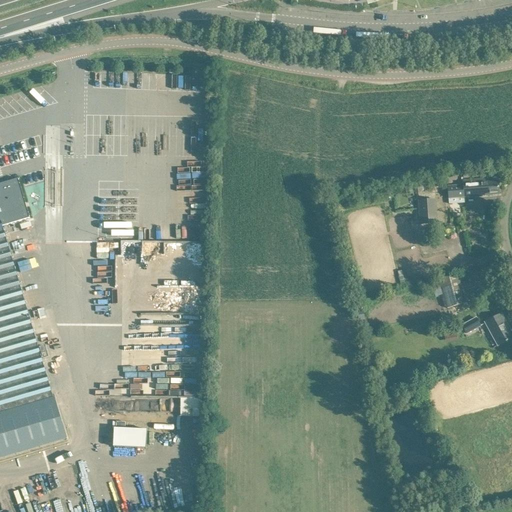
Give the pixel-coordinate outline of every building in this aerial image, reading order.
[(195,166),(195,155),(184,155),(184,166),(195,166)] [(181,185),(195,184),(195,176),(181,177),(181,185)] [(444,187),(443,178),(430,179),(431,188),(444,187)] [(30,218),(21,189),(18,180),(18,179),(0,184),(0,458),(65,439),(3,226),(30,218)] [(465,196),(500,194),(499,182),(486,183),(485,181),(464,183),(464,187),(449,188),(450,199),(465,198),(465,196)] [(422,191),(421,182),(413,183),(415,194),(422,192),(422,191)] [(434,197),(417,201),(424,225),(440,221),(434,197)] [(195,209),(194,216),(206,217),(206,209),(195,209)] [(115,243),(116,233),(103,233),(103,243),(115,243)] [(454,273),(447,251),(432,255),(439,277),(454,273)] [(436,297),(444,295),(448,309),(467,303),(458,274),(432,282),(436,297)] [(484,324),(498,346),(511,338),(505,327),(508,325),(501,314),(484,324)] [(481,327),(477,319),(463,327),(467,335),(481,327)] [(63,365),(65,372),(76,368),(73,362),(63,365)] [(208,407),(209,388),(187,388),(187,406),(208,407)] [(160,390),(160,401),(176,402),(176,395),(168,395),(168,390),(160,390)] [(128,508),(129,511),(137,511),(141,510),(149,508),(149,503),(162,504),(165,503),(165,502),(154,483),(155,486),(150,477),(144,478),(141,480),(142,483),(147,484),(148,489),(148,499),(149,502),(148,501),(145,489),(138,493),(135,493),(135,486),(133,486),(122,489),(126,503),(128,508)] [(176,490),(179,498),(193,493),(190,484),(176,490)]
